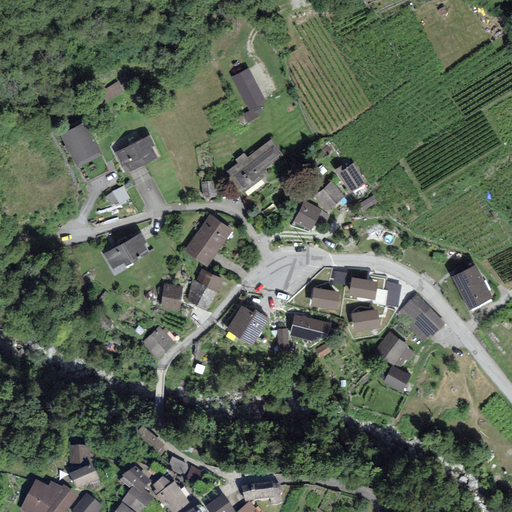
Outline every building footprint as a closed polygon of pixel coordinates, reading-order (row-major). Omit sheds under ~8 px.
[(121,79),(100,92),(106,102),(127,89),(121,79)] [(85,120),(60,133),(77,166),(103,153),(85,120)] [(145,127),(111,145),(125,173),(157,157),(151,145),(154,144),(145,127)] [(237,163),(227,171),(243,192),(269,173),(265,167),(283,154),(272,138),(247,157),(244,153),(235,160),(237,163)] [(341,164),(334,169),(350,192),(363,183),(367,180),(354,162),(344,169),(341,164)] [(332,179),(317,191),(313,195),(326,211),(345,194),(332,179)] [(119,198),(113,190),(105,196),(111,204),(119,198)] [(377,202),(373,195),(357,204),(361,211),(377,202)] [(322,209),(304,200),(293,221),(311,230),(322,209)] [(219,221),(195,252),(212,265),(236,233),(219,221)] [(141,231),(103,254),(112,269),(124,262),(126,265),(152,249),(141,231)] [(476,262),(451,274),(467,309),(493,297),(476,262)] [(187,299),(209,308),(222,278),(218,276),(201,268),(187,299)] [(362,282),(345,279),(341,304),(358,307),(359,302),(362,284),(362,282)] [(183,286),(164,283),(161,308),(179,311),(183,286)] [(387,288),(362,284),(359,302),(384,307),(387,288)] [(387,288),(384,307),(398,309),(402,291),(387,288)] [(444,319),(416,293),(396,315),(424,341),(444,319)] [(241,304),(226,328),(251,345),(269,318),(255,309),(253,312),(241,304)] [(102,314),(96,322),(107,330),(112,321),(102,314)] [(366,330),(364,321),(355,323),(357,332),(366,330)] [(139,325),(134,330),(140,335),(145,330),(139,325)] [(160,325),(142,342),(157,358),(175,342),(160,325)] [(277,328),(278,351),(289,351),(289,344),(288,328),(277,328)] [(408,344),(389,331),(375,352),(394,364),(395,363),(400,366),(406,358),(409,360),(415,351),(406,346),(408,344)] [(124,338),(115,334),(112,342),(120,346),(124,338)] [(315,348),(320,358),(331,351),(326,342),(315,348)] [(411,374),(392,365),(383,383),(402,392),(411,374)] [(165,446),(142,427),(134,436),(156,455),(165,446)] [(90,447),(69,447),(69,466),(90,466),(90,447)] [(191,466),(172,457),(166,470),(185,478),(191,466)] [(92,465),(69,474),(75,491),(98,482),(92,465)] [(191,466),(185,478),(197,484),(203,471),(191,466)] [(142,511),(153,499),(144,491),(150,483),(134,471),(125,476),(122,480),(132,488),(122,500),(137,511),(142,511)] [(159,495),(172,485),(162,478),(152,485),(159,495)] [(49,488),(36,481),(22,508),(21,510),(24,511),(67,511),(78,499),(77,497),(62,487),(61,489),(51,483),(49,488)] [(246,488),(243,488),(243,494),(245,503),(282,498),(280,483),(246,488)] [(169,511),(179,511),(189,505),(174,484),(172,485),(159,495),(158,495),(169,511)] [(86,493),(71,511),(99,511),(103,507),(86,493)] [(234,511),(223,495),(205,508),(208,511),(234,511)] [(256,511),(249,503),(238,511),(256,511)]
